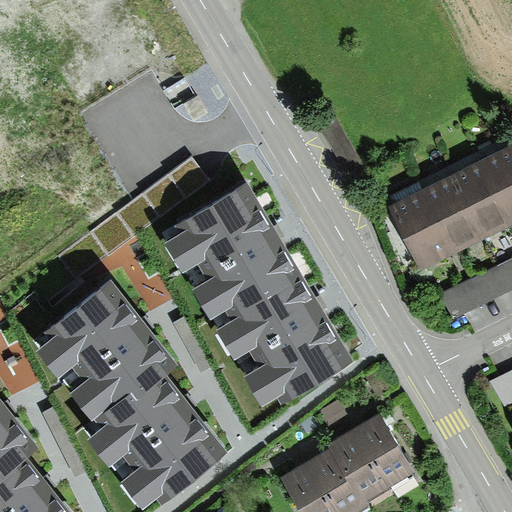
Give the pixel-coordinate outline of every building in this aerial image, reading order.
[(23,97),(0,108),(0,115),(20,159),(70,136),(36,65),(13,76),(23,97)] [(198,95),(184,104),(194,121),(208,112),(198,95)] [(333,117),(323,122),(350,169),(360,163),(333,117)] [(511,148),(485,161),(511,216),(511,148)] [(193,158),(59,256),(74,277),(209,180),(193,158)] [(455,175),(485,238),(511,224),(511,216),(485,161),(455,175)] [(425,190),(455,252),(485,238),(455,175),(425,190)] [(277,232),(246,181),(171,226),(177,235),(164,243),(183,274),(199,265),(208,281),(193,290),(211,319),(225,311),(232,322),(218,331),(235,359),(249,351),(260,369),(246,377),(263,405),(277,396),(282,405),(355,361),(319,302),(277,232)] [(455,252),(425,190),(391,206),(422,269),(455,252)] [(511,257),(440,293),(453,318),(511,289),(511,257)] [(147,323),(113,279),(45,332),(51,340),(38,350),(60,378),(73,368),(84,382),(70,393),(92,421),(94,419),(102,429),(89,439),(110,466),(124,455),(137,472),(123,483),(143,507),(225,443),(191,400),(164,366),(174,357),(147,323)] [(187,316),(175,323),(201,372),(214,366),(187,316)] [(511,369),(491,380),(504,406),(511,402),(511,369)] [(7,409),(0,400),(0,511),(69,511),(47,483),(28,458),(39,449),(7,409)] [(56,404),(42,411),(73,476),(88,469),(56,404)] [(299,465),(286,473),(308,511),(350,511),(370,501),(366,494),(413,467),(380,411),(365,420),(345,431),(330,440),(334,446),(320,454),(299,465)]
